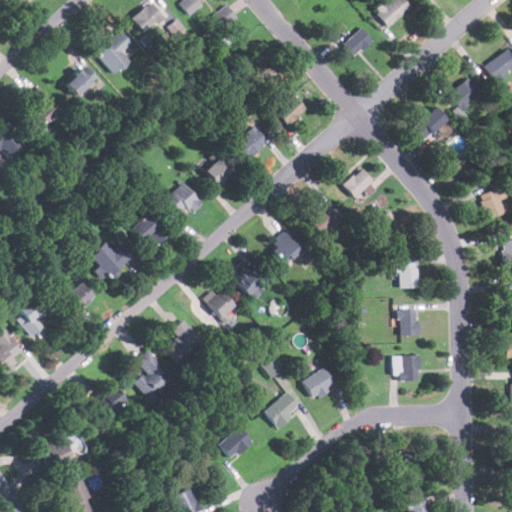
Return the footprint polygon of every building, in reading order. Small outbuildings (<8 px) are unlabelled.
[(176,0),(188,14),(199,5),(195,0),(176,0)] [(386,26),(407,7),(400,0),(388,0),(374,12),(386,26)] [(141,32),(161,16),(149,1),(129,17),(141,32)] [(222,26),(234,17),(224,4),(212,14),(222,26)] [(350,57),(370,42),(360,28),(340,42),(350,57)] [(119,51),(128,44),(120,32),(94,50),(110,74),(127,62),(119,51)] [(511,67),(511,59),(505,49),(481,66),(492,82),(511,67)] [(96,77),(85,64),(64,82),(76,95),(96,77)] [(446,95),(460,110),(478,92),(464,78),(446,95)] [(55,109),(34,89),(19,104),(40,125),(55,109)] [(305,109),(292,95),(273,112),(287,126),(305,109)] [(445,119),(433,106),(417,120),(429,133),(445,119)] [(22,144),(2,123),(0,124),(0,159),(3,162),(22,144)] [(249,158),(266,140),(251,127),(234,144),(249,158)] [(230,173),(217,158),(202,170),(214,185),(230,173)] [(340,183),(352,199),(372,183),(360,167),(340,183)] [(503,212),(497,199),(508,194),(500,173),(486,178),(491,189),(476,195),(485,219),(503,212)] [(183,205),(189,212),(199,203),(180,182),(160,200),(173,214),(183,205)] [(319,234),(338,218),(326,204),(307,219),(319,234)] [(128,226),(140,244),(148,238),(153,244),(160,239),(143,215),(128,226)] [(301,247),(282,228),(265,246),(283,265),(301,247)] [(511,239),(500,239),(500,265),(511,265),(511,239)] [(94,268),(107,281),(129,258),(116,246),(112,250),(103,241),(88,256),(97,265),(94,268)] [(415,287),(414,262),(395,262),(395,287),(415,287)] [(246,295),(260,283),(247,268),(233,281),(246,295)] [(64,294),(77,309),(91,297),(78,281),(64,294)] [(204,302),(218,317),(232,305),(217,289),(204,302)] [(511,290),(502,290),(502,316),(511,316),(511,290)] [(29,336),(41,327),(35,319),(43,312),(30,296),(10,312),(29,336)] [(396,334),(415,334),(415,309),(396,309),(396,334)] [(169,331),(176,337),(163,350),(178,365),(202,342),(180,320),(169,331)] [(0,369),(4,374),(15,364),(9,358),(18,349),(0,329),(0,369)] [(503,357),(511,357),(511,331),(503,331),(503,357)] [(159,397),(154,392),(170,378),(145,351),(134,361),(143,372),(131,382),(151,405),(159,397)] [(258,364),(269,377),(280,367),(269,355),(258,364)] [(417,355),(390,355),(390,379),(417,379),(417,355)] [(310,398),(333,386),(323,367),(300,379),(310,398)] [(90,404),(103,418),(122,400),(110,386),(90,404)] [(277,428),(298,407),(283,391),(262,412),(277,428)] [(250,440),(236,425),(216,445),(231,460),(250,440)] [(37,443),(43,465),(65,459),(59,437),(37,443)] [(420,479),(420,453),(401,453),(401,479),(420,479)] [(58,484),(67,511),(87,511),(77,478),(58,484)] [(175,511),(199,511),(186,487),(168,497),(175,511)] [(426,511),(426,500),(407,500),(407,511),(426,511)]
